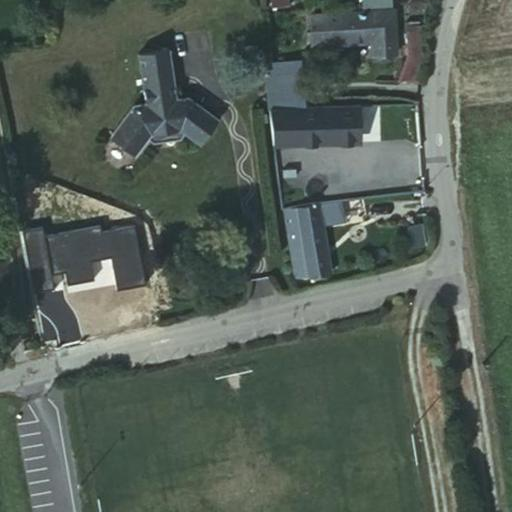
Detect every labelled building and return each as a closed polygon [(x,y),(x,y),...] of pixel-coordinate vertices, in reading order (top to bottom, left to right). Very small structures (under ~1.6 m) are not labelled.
[(364,38),(385,36),(383,4),(380,5),(380,0),(352,0),(353,7),(343,8),(342,14),(328,16),(330,40),(364,38)] [(342,14),(343,8),(296,14),(300,44),(317,42),(319,41),(330,40),(328,16),(342,14)] [(386,48),(385,36),(364,38),(363,51),(386,48)] [(331,47),(330,40),(319,41),(317,42),(319,48),(331,47)] [(391,78),(414,78),(417,55),(417,48),(395,49),(391,78)] [(124,107),(100,140),(125,158),(141,135),(171,130),(192,145),(210,120),(179,98),(167,100),(159,51),(128,55),(136,105),(124,107)] [(273,64),(253,69),(257,107),(293,103),(288,72),(274,73),(273,64)] [(257,107),(262,143),(342,137),(350,129),(350,100),(293,103),(257,107)] [(318,268),(308,203),(280,206),(275,207),(285,272),(318,268)]
